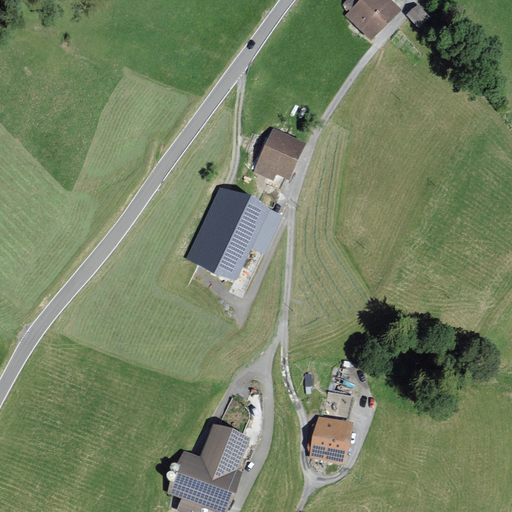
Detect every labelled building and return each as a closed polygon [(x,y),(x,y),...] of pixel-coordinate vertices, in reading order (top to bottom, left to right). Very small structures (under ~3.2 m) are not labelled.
[(398,9),(389,0),(353,0),(348,5),(354,11),(349,16),(371,37),(398,9)] [(421,2),(409,13),(421,27),(433,16),(421,2)] [(303,143),(275,130),(257,170),(273,177),(278,171),(288,176),(303,143)] [(276,217),(222,192),(191,257),(234,277),(250,243),(261,249),(276,217)] [(335,421),(319,418),(312,456),(343,462),(350,424),(335,421)] [(246,439),(216,427),(202,461),(184,454),(169,492),(183,497),(178,510),(184,511),(200,511),(203,505),(222,511),(225,511),(240,476),(232,473),(246,439)]
